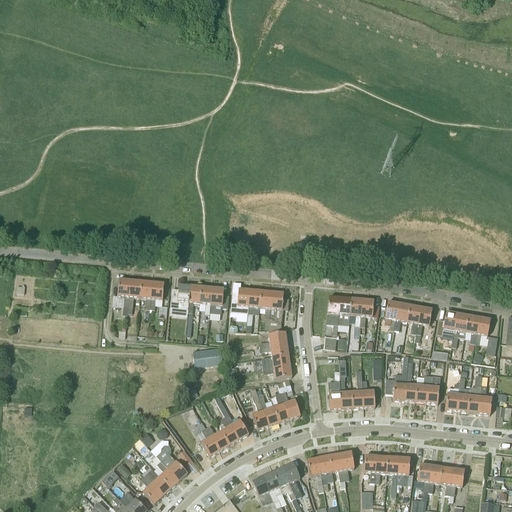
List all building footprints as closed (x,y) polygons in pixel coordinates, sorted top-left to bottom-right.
[(127,310),(128,300),(130,283),(118,282),(116,299),(124,300),(122,318),(126,318),(126,317),(127,310)] [(128,300),(127,310),(132,311),(133,308),(133,301),(139,301),(141,284),(130,283),(128,300)] [(150,312),(151,302),(152,285),(141,284),(139,301),(145,302),(144,312),(150,312)] [(152,285),(151,302),(150,312),(154,313),(155,303),(162,303),(164,287),(152,285)] [(24,296),(24,289),(16,288),(16,296),(24,296)] [(170,311),(187,312),(189,289),(178,288),(177,292),(171,292),(170,311)] [(193,307),(199,307),(200,290),(189,289),(187,312),(187,316),(192,316),(193,307)] [(221,309),(210,308),(211,291),(200,290),(199,307),(205,308),(204,317),(209,318),(209,316),(220,317),(221,311),(221,309)] [(221,311),(227,312),(228,299),(223,298),(223,292),(211,291),(210,308),(221,309),(221,311)] [(232,296),(230,315),(230,316),(247,317),(249,293),(238,292),(237,297),(232,296)] [(258,318),(259,311),(261,294),(249,293),(247,317),(258,318)] [(261,294),(259,311),(265,312),(264,321),(263,334),(268,334),(268,333),(272,295),(261,294)] [(283,296),(272,295),(268,333),(279,332),(283,296)] [(336,338),(337,328),(339,301),(328,300),(326,328),(333,328),(332,338),(336,338)] [(339,301),(337,328),(342,328),(348,329),(351,302),(339,301)] [(355,329),(360,329),(362,303),(351,302),(348,329),(349,329),(350,319),(355,319),(355,329)] [(373,303),(362,303),(360,329),(359,337),(364,337),(365,330),(364,330),(365,320),(372,321),(373,303)] [(393,333),(398,306),(387,304),(384,321),(385,321),(384,327),(390,328),(389,332),(393,333)] [(406,325),(409,308),(398,306),(393,333),(398,334),(400,324),(406,325)] [(415,337),(420,310),(409,308),(406,325),(404,336),(411,337),(411,336),(415,337)] [(166,321),(167,309),(159,309),(158,320),(166,321)] [(431,312),(420,310),(415,337),(415,345),(418,346),(420,338),(422,328),(428,329),(431,312)] [(438,323),(436,339),(452,342),(456,317),(445,315),(443,324),(438,323)] [(463,341),(467,319),(456,317),(452,342),(450,350),(451,350),(456,351),(457,340),(463,341)] [(464,341),(465,336),(471,337),(469,346),(474,347),(478,321),(467,319),(463,341),(464,341)] [(478,321),(474,347),(479,348),(480,338),(486,340),(486,342),(488,342),(485,357),(494,359),(497,341),(487,339),(490,323),(478,321)] [(259,351),(269,349),(286,347),(285,336),(268,338),(268,345),(258,346),(259,351)] [(335,353),(336,343),(336,340),(324,339),(323,352),(335,353)] [(345,343),(337,343),(337,351),(345,351),(345,343)] [(286,347),(269,349),(259,351),(260,356),(270,354),(271,360),(288,358),(286,347)] [(210,353),(192,356),(194,372),(223,368),(221,352),(210,353)] [(476,355),(472,362),(479,366),(483,359),(476,355)] [(288,358),(271,360),(272,366),(262,368),(262,373),(289,369),(288,358)] [(395,383),(386,383),(385,397),(392,398),(392,403),(403,404),(407,365),(408,360),(403,359),(401,378),(395,377),(395,383)] [(338,374),(340,413),(352,412),(350,395),(345,395),(344,379),(346,379),(345,362),(338,363),(339,374),(338,374)] [(412,369),(412,365),(407,365),(403,404),(414,405),(416,388),(410,388),(412,369)] [(382,383),(381,368),(373,368),(373,383),(382,383)] [(291,380),(289,369),(262,373),(263,377),(274,376),(275,383),(291,380)] [(356,374),(357,394),(350,395),(352,412),(363,411),(361,373),(356,374)] [(361,373),(363,411),(374,411),(373,393),(367,394),(366,384),(361,384),(361,373)] [(414,405),(426,406),(428,379),(423,378),(423,381),(417,380),(416,388),(414,405)] [(433,379),(428,379),(426,406),(437,407),(439,390),(432,390),(433,379)] [(467,416),(478,417),(482,380),(481,380),(481,389),(476,389),(476,391),(470,390),(469,392),(467,416)] [(491,401),(485,400),(486,390),(487,381),(482,380),(478,417),(489,418),(491,401)] [(456,414),(467,416),(469,392),(463,391),(465,381),(459,381),(459,387),(458,392),(458,397),(456,414)] [(276,387),(279,397),(283,407),(289,423),(299,419),(294,403),(288,405),(286,400),(292,398),(288,383),(276,387)] [(340,413),(338,385),(334,385),(327,385),(329,413),(340,413)] [(195,392),(188,394),(191,401),(197,399),(195,392)] [(268,430),(259,404),(255,392),(250,393),(254,406),(255,406),(258,416),(251,418),(256,434),(268,430)] [(456,414),(458,397),(446,396),(444,413),(456,414)] [(505,404),(505,397),(498,396),(497,403),(505,404)] [(278,426),(289,423),(283,407),(279,397),(275,398),(278,409),(273,411),(278,426)] [(278,426),(273,411),(270,404),(265,406),(264,402),(259,404),(268,430),(278,426)] [(504,410),(496,409),(495,420),(503,420),(504,410)] [(233,426),(228,417),(224,420),(238,444),(248,438),(239,423),(233,426)] [(228,449),(238,444),(224,420),(220,422),(225,431),(220,434),(228,449)] [(209,461),(219,455),(205,431),(202,425),(193,430),(196,436),(201,433),(206,442),(200,446),(209,461)] [(209,429),(205,431),(219,455),(228,449),(220,434),(215,437),(209,429)] [(145,435),(139,441),(147,450),(153,444),(145,435)] [(160,464),(160,465),(178,485),(187,477),(169,457),(170,456),(171,451),(168,449),(164,448),(161,451),(160,455),(155,460),(160,464)] [(186,469),(193,465),(184,453),(177,458),(186,469)] [(349,483),(347,473),(353,472),(350,455),(339,457),(344,484),(349,483)] [(337,475),(339,485),(344,484),(339,457),(328,459),(331,476),(337,475)] [(363,475),(370,476),(369,486),(374,486),(375,459),(364,458),(363,475)] [(318,461),(322,488),(327,487),(325,477),(331,476),(328,459),(318,461)] [(379,486),(379,476),(386,477),(387,460),(375,459),(374,486),(379,486)] [(392,477),(390,500),(395,501),(396,495),(398,461),(387,460),(386,477),(392,477)] [(318,495),(323,494),(322,488),(318,461),(306,463),(309,480),(315,479),(318,495)] [(398,461),(396,495),(401,495),(401,489),(406,489),(407,478),(408,478),(409,461),(398,461)] [(170,492),(178,485),(160,465),(156,468),(163,475),(158,480),(170,492)] [(292,466),(282,471),(295,502),(300,500),(293,485),(299,482),(292,466)] [(117,472),(125,481),(131,476),(123,467),(117,472)] [(424,511),(426,496),(430,469),(419,467),(416,484),(423,485),(421,501),(420,504),(413,503),(411,511),(424,511)] [(430,469),(426,496),(432,496),(433,486),(439,487),(441,470),(430,469)] [(444,498),(449,498),(452,472),(441,470),(439,487),(445,488),(444,498)] [(299,511),(295,502),(282,471),(272,475),(282,497),(286,495),(294,511),(299,511)] [(449,498),(454,499),(455,489),(462,490),(464,473),(452,472),(449,498)] [(112,473),(101,484),(106,489),(109,486),(116,493),(124,485),(112,473)] [(272,475),(262,480),(276,511),(281,511),(280,510),(276,499),(282,497),(272,475)] [(147,476),(143,480),(162,500),(170,492),(158,480),(154,484),(147,476)] [(154,507),(162,500),(143,480),(140,483),(147,490),(142,495),(154,507)] [(276,511),(262,480),(251,485),(258,500),(262,508),(266,506),(267,508),(268,507),(270,511),(276,511)] [(361,511),(369,511),(369,495),(361,495),(361,511)] [(116,500),(127,511),(144,511),(134,502),(130,506),(123,499),(119,503),(116,500)] [(112,511),(127,511),(116,500),(112,503),(117,507),(112,511)]
